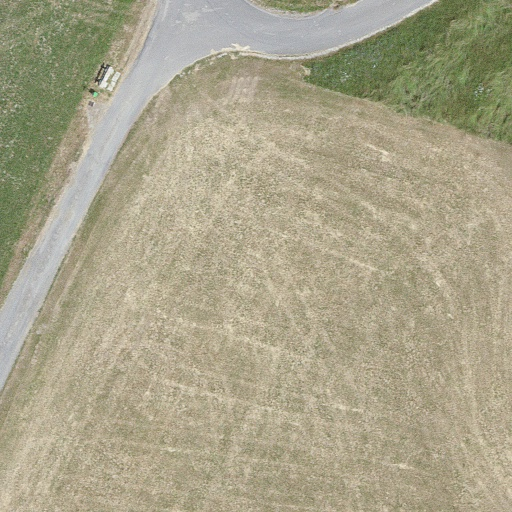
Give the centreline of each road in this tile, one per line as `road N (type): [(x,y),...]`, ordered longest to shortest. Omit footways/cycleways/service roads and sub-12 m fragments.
road 1 (track): [(208,0),(115,126),(0,366)]
road 2 (unclassified): [(210,0),(239,23),(302,36),(338,30),(398,0)]
